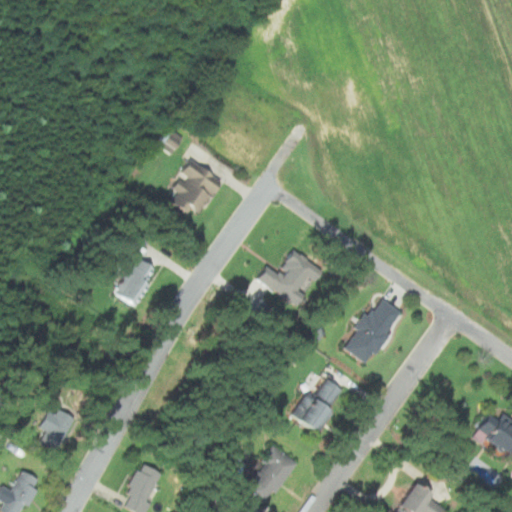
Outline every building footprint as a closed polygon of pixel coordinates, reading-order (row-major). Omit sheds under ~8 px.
[(170,150),(179,139),(166,129),(157,140),(170,150)] [(182,149),(201,162),(207,152),(188,139),(182,149)] [(191,219),(215,179),(183,159),(158,198),(191,219)] [(252,272),(282,300),(305,275),(282,253),(268,269),(261,263),(252,272)] [(109,294),(129,307),(152,270),(132,257),(109,294)] [(359,363),(397,313),(374,295),(336,345),(359,363)] [(337,391),(317,373),(305,387),(325,405),(337,391)] [(301,433),(321,409),(301,393),(282,417),(301,433)] [(50,451),(67,419),(45,406),(27,439),(50,451)] [(511,432),(480,410),(467,429),(511,460),(511,458),(511,432)] [(260,505),(293,463),(268,443),(234,484),(260,505)] [(116,505),(132,511),(141,511),(158,473),(133,463),(116,505)] [(0,496),(0,511),(17,511),(34,479),(14,469),(0,496)] [(437,511),(441,506),(402,482),(383,511),(437,511)]
